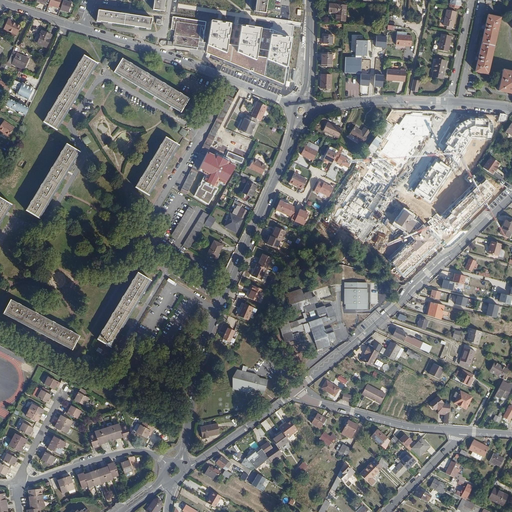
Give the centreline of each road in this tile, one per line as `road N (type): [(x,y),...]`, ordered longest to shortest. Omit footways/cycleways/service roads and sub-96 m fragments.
road 1 (tertiary): [(297,389),(511,195)]
road 2 (residential): [(220,96),(142,232),(208,266),(197,287),(222,302)]
road 3 (tertiary): [(222,302),(298,119)]
road 4 (residential): [(460,430),(405,425),(311,400),(297,389)]
road 5 (unclassified): [(137,45),(292,106)]
road 6 (tertiary): [(181,462),(207,334),(222,302)]
road 7 (residential): [(168,464),(133,451),(14,485)]
road 8 (tertiary): [(185,467),(297,389)]
